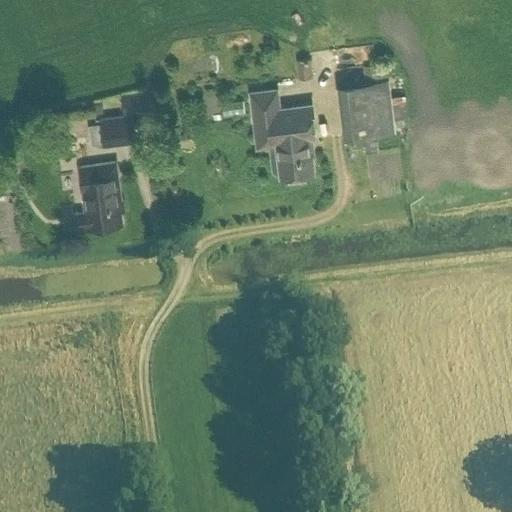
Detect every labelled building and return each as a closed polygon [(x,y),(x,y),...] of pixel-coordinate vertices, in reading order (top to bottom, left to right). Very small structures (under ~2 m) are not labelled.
[(297,57),(299,75),(312,73),(310,56),(297,57)] [(390,117),(388,94),(384,61),(363,64),(365,80),(338,83),(344,136),(363,133),(392,130),(390,117)] [(276,87),(250,90),(256,145),(268,143),(271,167),(276,170),(279,170),(279,175),(313,171),(309,137),(317,136),(313,100),(279,104),(276,87)] [(132,113),(100,117),(103,143),(135,140),(132,113)] [(89,228),(98,226),(122,222),(120,210),(125,209),(123,199),(121,199),(115,161),(79,167),(86,212),(76,214),(78,229),(88,227),(89,228)]
